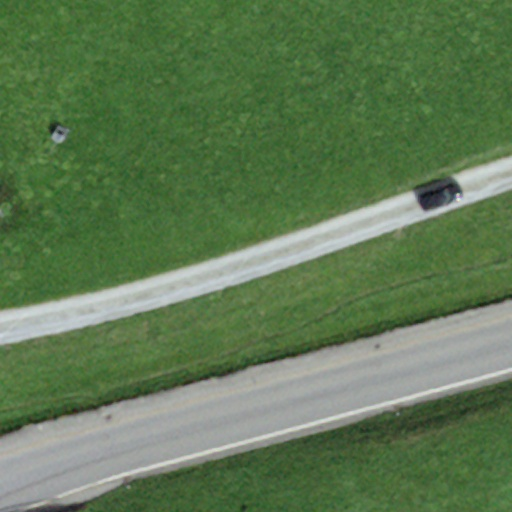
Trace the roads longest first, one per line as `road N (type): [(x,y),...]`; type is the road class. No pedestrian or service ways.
road 1 (track): [(0,327),(254,265),(511,176)]
road 2 (tertiary): [(0,492),(164,437),(511,343)]
